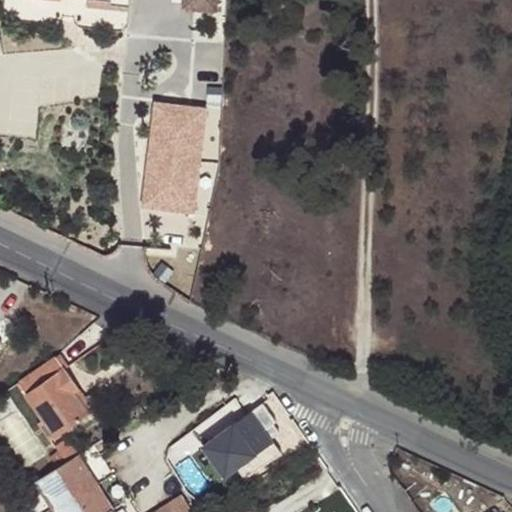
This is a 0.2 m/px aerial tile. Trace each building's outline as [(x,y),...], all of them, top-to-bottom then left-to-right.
[(112,2),(90,0),(89,10),(131,14),(131,7),(112,5),(112,2)] [(184,0),(184,8),(216,9),(216,0),(184,0)] [(155,101),(151,209),(210,211),(214,103),(155,101)] [(51,358),(16,384),(54,438),(85,416),(70,394),(75,391),(51,358)] [(261,431),(269,424),(273,423),(261,406),(201,448),(205,455),(219,446),(242,480),(278,455),(268,439),(261,431)] [(161,421),(153,408),(129,423),(128,423),(136,436),(139,440),(154,431),(152,427),(161,421)] [(136,436),(128,423),(110,435),(118,448),(136,436)] [(276,433),(269,424),(261,431),(268,439),(276,433)] [(33,484),(32,485),(50,511),(110,511),(74,458),(33,484)] [(458,511),(443,490),(424,503),(429,511),(458,511)]
